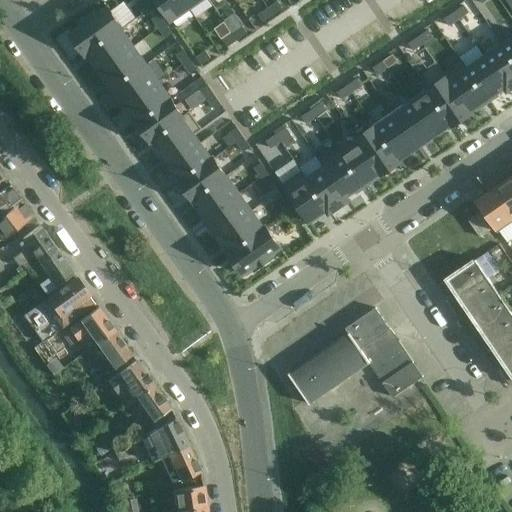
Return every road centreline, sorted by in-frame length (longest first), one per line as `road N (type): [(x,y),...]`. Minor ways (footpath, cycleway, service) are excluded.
road 1 (residential): [(225,511),(202,413),(0,134)]
road 2 (tertiary): [(229,324),(14,23)]
road 3 (residential): [(500,428),(369,232)]
road 4 (tertiary): [(261,511),(229,324)]
road 5 (residential): [(369,232),(511,139)]
road 6 (residential): [(229,324),(369,232)]
